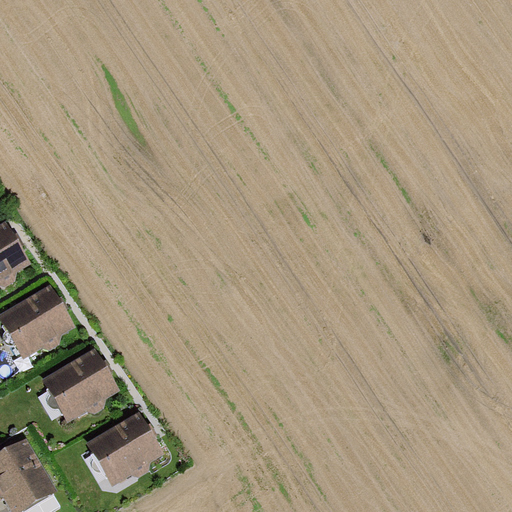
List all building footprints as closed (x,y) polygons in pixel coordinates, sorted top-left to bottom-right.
[(0,234),(0,289),(33,268),(17,244),(7,230),(1,233),(0,234)] [(64,307),(55,290),(0,321),(0,327),(21,364),(79,331),(64,307)] [(107,369),(98,354),(40,389),(64,427),(121,392),(107,369)] [(149,435),(140,421),(87,455),(113,495),(166,461),(149,435)] [(28,511),(58,496),(29,444),(8,456),(0,460),(0,488),(13,511),(28,511)]
